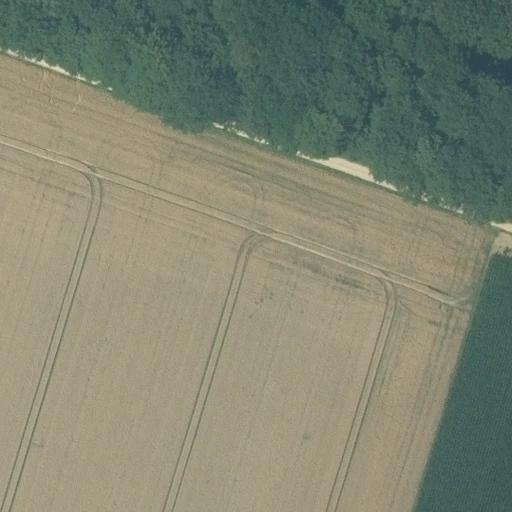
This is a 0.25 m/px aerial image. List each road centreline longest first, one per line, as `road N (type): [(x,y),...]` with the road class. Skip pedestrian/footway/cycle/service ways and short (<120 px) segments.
road 1 (track): [(0,34),(511,220)]
road 2 (track): [(511,71),(312,0)]
